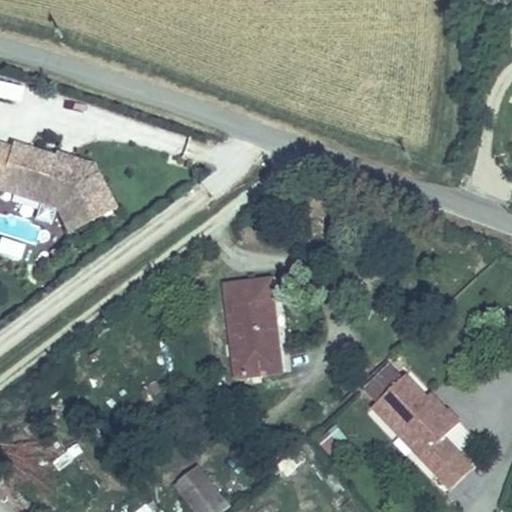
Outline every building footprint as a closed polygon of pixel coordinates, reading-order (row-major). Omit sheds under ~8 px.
[(0,98),(18,103),(22,88),(0,82),(0,98)] [(0,192),(51,208),(64,235),(116,210),(95,167),(0,137),(0,192)] [(0,238),(0,255),(20,261),(24,245),(0,238)] [(222,275),(235,360),(276,354),(273,334),(284,332),(272,268),(222,275)] [(466,418),(440,391),(437,394),(413,369),(379,402),(428,454),(450,433),(466,418)] [(338,428),(320,440),(331,456),(349,444),(338,428)] [(442,468),(464,448),(450,433),(428,454),(442,468)] [(220,472),(202,449),(195,455),(212,477),(220,472)] [(178,468),(211,505),(233,487),(220,472),(212,477),(195,455),(178,468)]
